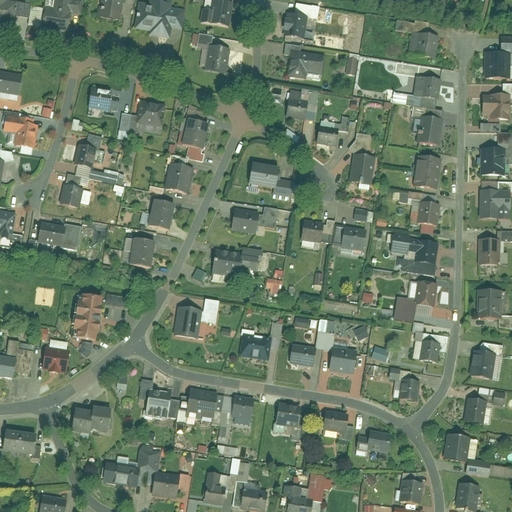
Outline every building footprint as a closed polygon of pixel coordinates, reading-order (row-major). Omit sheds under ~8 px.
[(18,3),(6,1),(6,0),(0,0),(0,23),(15,26),(18,3)] [(62,0),(54,0),(53,11),(43,10),(40,30),(67,33),(70,16),(80,18),(83,0),(82,0),(69,0),(69,1),(62,0)] [(99,0),(97,17),(119,21),(123,0),(99,0)] [(162,0),(149,0),(149,5),(138,4),(134,30),(147,32),(147,37),(170,40),(171,30),(183,32),(186,10),(171,8),(172,1),(162,0)] [(202,10),(199,23),(228,28),(233,3),(213,0),(211,11),(202,10)] [(303,41),(307,20),(286,17),(282,38),(303,41)] [(413,56),(435,60),(439,38),(417,35),(413,56)] [(204,71),(225,74),(230,50),(209,47),(204,71)] [(304,80),(306,73),(322,76),(325,58),(291,52),(286,77),(304,80)] [(510,54),(485,54),(484,82),(510,82),(510,54)] [(350,58),(346,75),(355,78),(359,61),(350,58)] [(0,72),(0,94),(18,97),(21,76),(0,72)] [(423,78),(419,99),(438,102),(441,81),(423,78)] [(90,92),(88,110),(108,113),(111,93),(96,91),(96,92),(90,92)] [(482,117),(489,117),(489,122),(507,122),(508,96),(482,95),(482,117)] [(289,100),(286,119),(304,122),(307,103),(289,100)] [(165,106),(138,102),(135,125),(162,129),(165,106)] [(44,109),(43,118),(51,120),(53,110),(44,109)] [(3,132),(15,134),(13,147),(33,150),(37,127),(33,126),(34,122),(5,117),(3,132)] [(420,117),(415,143),(440,147),(444,121),(420,117)] [(188,120),(181,146),(202,151),(209,126),(188,120)] [(73,130),(82,133),(84,125),(76,122),(73,130)] [(329,147),(334,148),(337,130),(318,128),(316,145),(323,146),(322,152),(329,153),(329,147)] [(77,146),(72,166),(91,170),(96,150),(77,146)] [(480,150),(479,177),(504,177),(505,151),(480,150)] [(376,160),(353,156),(348,183),(371,187),(376,160)] [(417,156),(412,188),(437,192),(442,160),(417,156)] [(248,185),(275,189),(278,168),(252,164),(248,185)] [(170,165),(164,190),(186,196),(193,170),(170,165)] [(64,185),(59,205),(78,210),(83,190),(64,185)] [(122,198),(125,189),(117,187),(114,196),(122,198)] [(509,192),(478,192),(478,221),(506,221),(507,213),(509,213),(509,192)] [(174,206),(153,201),(147,227),(168,232),(174,206)] [(419,203),(416,225),(437,229),(441,207),(419,203)] [(230,232),(255,236),(259,214),(235,209),(230,232)] [(0,240),(12,242),(16,214),(0,211),(0,240)] [(373,224),(374,213),(356,211),(355,223),(373,224)] [(303,221),(300,242),(320,245),(323,224),(303,221)] [(41,224),(37,244),(62,249),(65,228),(41,224)] [(343,228),(340,250),(363,253),(366,232),(343,228)] [(407,253),(415,254),(414,263),(435,266),(438,244),(420,241),(420,238),(394,234),(394,236),(387,235),(386,244),(392,245),(391,254),(406,256),(407,253)] [(132,239),(128,266),(151,270),(155,243),(132,239)] [(500,241),(478,240),(477,266),(499,267),(500,241)] [(222,285),(223,277),(238,279),(242,255),(215,251),(210,283),(222,285)] [(197,270),(192,280),(202,285),(207,275),(197,270)] [(323,291),(323,275),(316,275),(315,291),(323,291)] [(280,298),(284,281),(269,278),(266,289),(272,291),(270,296),(280,298)] [(417,282),(413,305),(434,309),(438,285),(417,282)] [(502,291),(477,290),(476,320),(500,321),(502,291)] [(363,303),(373,305),(375,296),(364,294),(363,303)] [(130,300),(106,295),(104,306),(127,310),(130,300)] [(77,302),(71,339),(95,343),(103,299),(81,296),(80,303),(77,302)] [(172,336),(196,340),(201,312),(177,308),(172,336)] [(295,328),(310,331),(312,322),(297,319),(295,328)] [(366,328),(355,333),(359,343),(371,338),(366,328)] [(37,330),(35,341),(46,342),(48,332),(37,330)] [(242,335),(239,358),(267,363),(270,339),(242,335)] [(421,342),(419,361),(437,364),(440,345),(421,342)] [(11,343),(9,357),(23,360),(21,375),(31,377),(36,347),(11,343)] [(289,365),(311,369),(314,349),(292,345),(289,365)] [(332,347),(328,373),(353,377),(357,351),(332,347)] [(387,365),(391,352),(376,347),(372,359),(387,365)] [(45,348),(42,372),(65,376),(69,352),(45,348)] [(468,377),(491,381),(495,356),(473,352),(468,377)] [(0,377),(13,380),(15,361),(0,358),(0,377)] [(376,379),(380,369),(368,365),(364,375),(376,379)] [(129,380),(120,379),(119,391),(128,392),(129,380)] [(401,381),(398,400),(417,403),(420,384),(401,381)] [(166,392),(148,390),(144,416),(167,419),(172,390),(167,389),(166,392)] [(190,389),(185,419),(200,421),(200,418),(212,420),(217,394),(190,389)] [(481,389),(479,400),(490,402),(492,391),(481,389)] [(495,407),(507,408),(508,394),(496,393),(495,407)] [(234,397),(231,418),(250,421),(253,399),(234,397)] [(482,427),(486,403),(467,400),(463,423),(482,427)] [(278,405),(275,426),(297,429),(300,408),(278,405)] [(77,410),(72,434),(90,437),(91,432),(107,434),(111,410),(93,407),(92,413),(77,410)] [(319,431),(345,435),(348,416),(322,412),(319,431)] [(3,453),(17,454),(20,433),(5,431),(3,453)] [(369,432),(366,452),(387,455),(390,435),(369,432)] [(20,433),(17,454),(32,456),(35,435),(20,433)] [(446,436),(442,461),(466,464),(470,439),(446,436)] [(238,458),(239,450),(219,447),(218,455),(238,458)] [(370,453),(369,459),(380,461),(381,455),(370,453)] [(238,477),(242,461),(234,460),(231,475),(238,477)] [(105,464),(102,484),(136,489),(139,469),(105,464)] [(250,484),(251,465),(240,464),(239,483),(250,484)] [(155,473),(151,497),(175,501),(179,476),(155,473)] [(203,504),(222,507),(225,489),(218,488),(220,476),(208,473),(203,504)] [(401,481),(397,503),(419,507),(423,485),(401,481)] [(476,511),(480,488),(458,484),(454,510),(469,511),(476,511)] [(243,489),(240,511),(248,511),(263,511),(267,493),(243,489)] [(40,511),(64,511),(65,501),(42,498),(40,511)] [(289,498),(286,511),(310,511),(312,502),(289,498)] [(197,511),(199,502),(190,501),(188,511),(197,511)]
